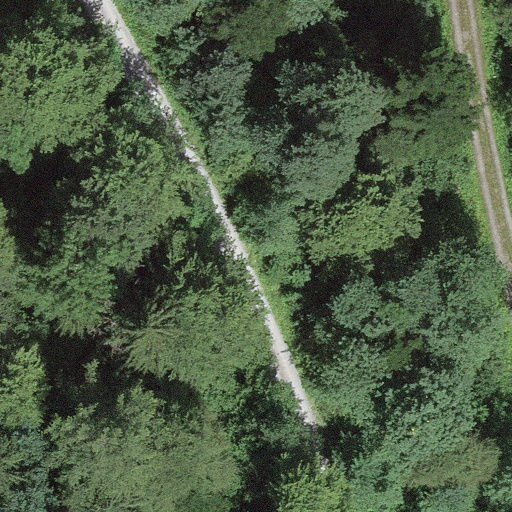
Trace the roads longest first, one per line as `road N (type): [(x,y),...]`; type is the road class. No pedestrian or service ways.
road 1 (track): [(346,511),(299,375),(103,0)]
road 2 (track): [(463,0),(511,239)]
